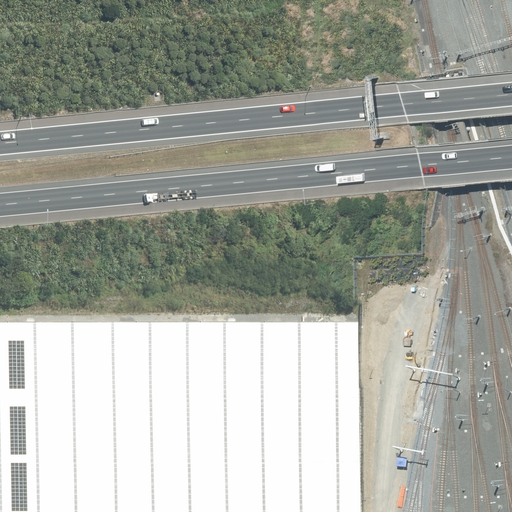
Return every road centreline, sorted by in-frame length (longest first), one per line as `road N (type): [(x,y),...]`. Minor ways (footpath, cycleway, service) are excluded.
road 1 (motorway): [(511,153),(0,202)]
road 2 (motorway): [(0,139),(511,93)]
